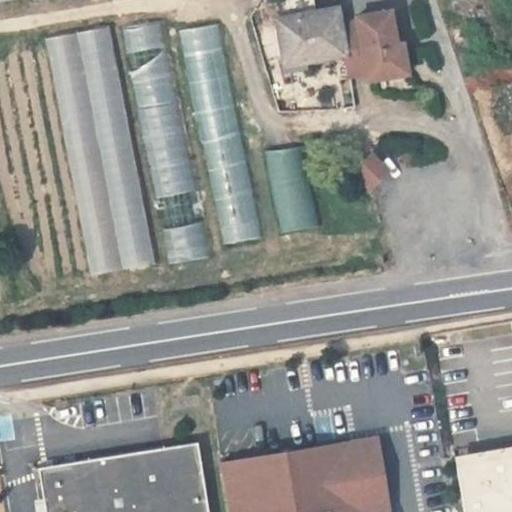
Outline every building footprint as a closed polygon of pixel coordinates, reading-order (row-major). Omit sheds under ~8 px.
[(313,61),(346,55),(350,77),(367,74),(401,67),(397,44),(391,11),(356,17),(357,22),(340,25),(337,10),(277,20),(287,72),(314,66),(313,61)] [(157,19),(121,25),(167,262),(203,255),(157,19)] [(181,27),(218,243),(256,237),(219,20),(181,27)] [(88,274),(154,261),(108,23),(42,36),(88,274)] [(403,43),(397,44),(401,67),(367,74),(368,81),(409,74),(403,43)] [(296,143),(263,151),(280,230),(314,223),(296,143)] [(373,155),(356,173),(370,187),(388,169),(373,155)] [(199,405),(197,396),(190,398),(192,406),(199,405)] [(364,511),(388,511),(377,438),(353,442),(364,511)] [(208,511),(198,442),(38,468),(45,511),(208,511)] [(364,511),(353,442),(221,463),(229,511),(364,511)] [(511,448),(455,459),(456,467),(511,456),(511,448)] [(511,511),(511,456),(456,467),(464,511),(511,511)]
